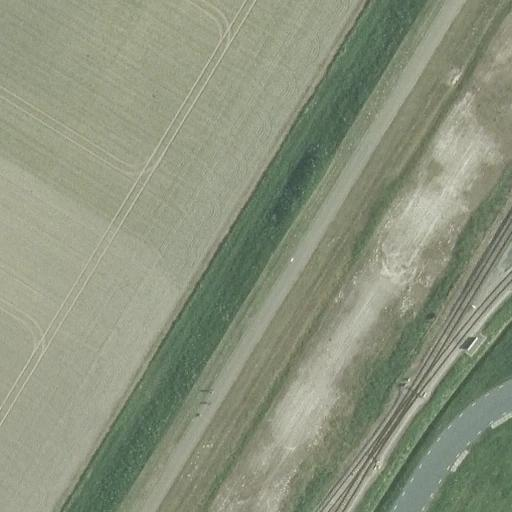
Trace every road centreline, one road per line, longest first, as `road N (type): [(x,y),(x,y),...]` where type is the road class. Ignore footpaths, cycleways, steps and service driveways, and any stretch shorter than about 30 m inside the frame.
road 1 (unclassified): [(146,511),(454,0)]
road 2 (tertiary): [(511,395),(452,440),(406,511)]
